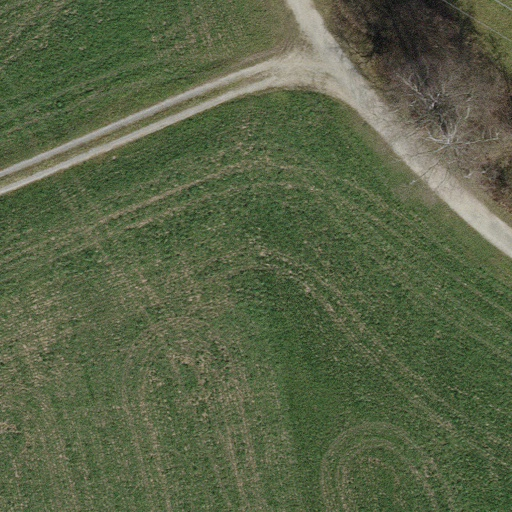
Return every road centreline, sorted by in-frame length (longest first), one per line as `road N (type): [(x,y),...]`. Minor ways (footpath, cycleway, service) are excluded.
road 1 (track): [(0,187),(332,46)]
road 2 (track): [(511,237),(473,209),(384,108),(304,0)]
